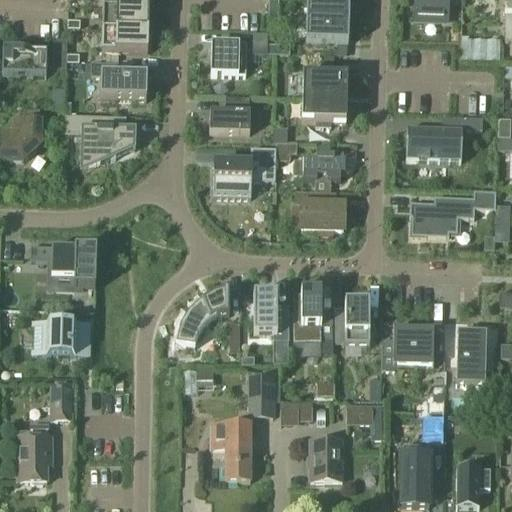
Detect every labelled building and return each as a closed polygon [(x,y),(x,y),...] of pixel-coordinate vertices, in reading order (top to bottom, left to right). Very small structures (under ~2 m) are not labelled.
[(103,0),(103,12),(102,12),(102,13),(145,14),(145,9),(147,0),(103,0)] [(447,25),(447,0),(414,0),(414,24),(447,25)] [(307,2),(307,25),(348,26),(349,4),(307,2)] [(102,13),(102,35),(148,36),(148,14),(145,14),(102,13)] [(278,24),(278,14),(268,14),(268,24),(278,24)] [(80,25),(68,25),(67,33),(79,33),(80,25)] [(306,48),(347,49),(348,26),(307,25),(306,48)] [(101,56),(147,58),(148,36),(102,35),(101,56)] [(251,58),(267,58),(267,38),(251,37),(251,58)] [(54,45),(53,73),(65,73),(66,45),(54,45)] [(464,67),(492,67),(493,48),(465,47),(464,67)] [(246,49),(211,49),(210,80),(245,81),(246,49)] [(267,59),(279,59),(279,49),(267,49),(267,59)] [(2,80),(46,81),(46,57),(2,56),(2,80)] [(79,59),(67,59),(66,67),(79,67),(79,59)] [(333,61),(320,61),(320,74),(333,74),(333,61)] [(146,106),(146,82),(118,81),(119,69),(91,68),(90,82),(100,82),(100,104),(146,106)] [(302,81),(302,104),(346,106),(346,82),(302,81)] [(250,117),(249,117),(249,103),(225,102),(225,116),(210,116),(209,138),(249,139),(250,117)] [(315,127),(315,132),(330,133),(330,128),(345,128),(346,106),(302,104),(301,127),(315,127)] [(0,133),(0,137),(0,165),(23,166),(41,150),(41,125),(39,125),(40,114),(23,114),(22,125),(9,125),(9,130),(5,133),(0,133)] [(134,155),(135,135),(125,134),(126,123),(65,121),(65,136),(85,137),(84,164),(106,161),(105,166),(115,164),(116,158),(134,155)] [(467,124),(466,135),(482,135),(483,125),(467,124)] [(406,133),(406,165),(460,167),(461,135),(406,133)] [(286,148),(286,134),(274,134),(273,148),(286,148)] [(511,143),(498,144),(498,155),(511,155),(511,143)] [(290,165),(290,149),(276,148),(276,155),(276,164),(290,165)] [(213,169),(213,203),(251,204),(251,187),(275,187),(276,164),(276,155),(252,154),(252,170),(213,169)] [(303,165),(302,185),(314,185),(314,198),(323,198),(330,198),(330,185),(340,186),(340,179),(344,179),(344,166),(340,166),(333,165),(333,161),(315,161),(315,165),(303,165)] [(294,197),(294,210),(302,210),(302,235),(318,236),(317,240),(332,240),(332,236),(342,236),(343,210),(323,209),(323,198),(314,198),(294,197)] [(448,243),(449,239),(457,239),(458,224),(473,225),(474,215),(495,215),(495,197),(474,197),(473,204),(434,203),(434,210),(410,209),(410,215),(412,215),(412,221),(410,221),(410,223),(411,223),(411,241),(448,243)] [(95,254),(29,252),(29,265),(51,266),(51,281),(73,281),(73,293),(94,294),(95,254)] [(511,297),(499,298),(499,312),(511,311),(511,297)] [(181,330),(175,350),(193,352),(197,337),(202,329),(209,325),(223,318),(230,316),(230,298),(217,301),(199,309),(189,317),(181,330)] [(292,298),(293,350),(321,349),(320,298),(292,298)] [(276,299),(253,299),(253,340),(277,340),(276,299)] [(368,314),(368,308),(344,308),(345,351),(369,351),(369,339),(376,338),(374,331),(373,327),(372,322),(368,314)] [(33,327),(32,359),(88,361),(89,329),(33,327)] [(231,329),(230,341),(240,341),(240,330),(231,329)] [(381,347),(381,375),(393,375),(393,370),(432,371),(432,337),(393,336),(393,347),(381,347)] [(457,338),(455,390),(457,390),(483,391),(484,391),(485,366),(485,338),(469,338),(457,338)] [(211,372),(183,373),(184,397),(212,396),(211,372)] [(248,381),(248,424),(274,424),(274,381),(248,381)] [(51,426),(71,426),(71,389),(51,389),(51,426)] [(316,389),(316,402),(333,402),(333,389),(316,389)] [(369,393),(369,405),(380,405),(380,393),(369,393)] [(511,405),(501,405),(501,425),(511,425),(511,405)] [(311,409),(296,409),(297,426),(311,426),(311,409)] [(384,412),(354,412),(354,430),(370,430),(370,446),(384,446),(384,412)] [(460,424),(460,433),(483,434),(483,433),(489,433),(489,426),(460,424)] [(250,486),(250,429),(210,429),(210,455),(225,455),(225,486),(250,486)] [(17,455),(17,488),(31,488),(34,490),(42,490),(45,487),(46,487),(46,457),(51,457),(51,442),(48,442),(48,431),(31,431),(31,455),(17,455)] [(309,486),(343,486),(343,445),(309,445),(309,486)] [(430,460),(402,459),(401,511),(429,511),(430,460)] [(455,511),(478,511),(479,494),(490,494),(490,475),(456,475),(455,511)]
